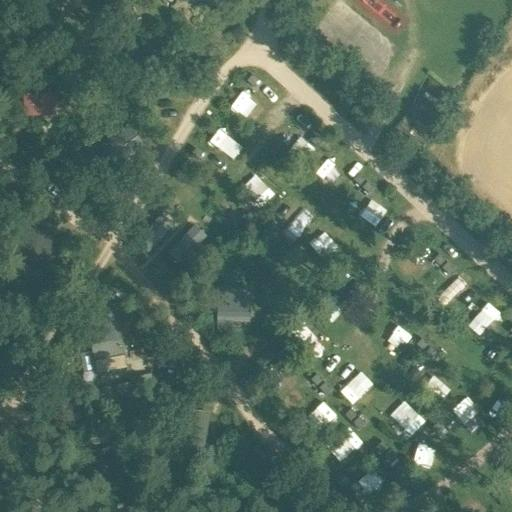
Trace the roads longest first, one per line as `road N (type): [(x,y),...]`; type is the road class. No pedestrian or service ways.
road 1 (track): [(268,0),(263,45),(233,52),(99,241),(67,306),(0,402)]
road 2 (track): [(340,511),(237,403),(171,313),(0,159)]
road 3 (track): [(511,281),(263,45)]
road 4 (track): [(389,511),(511,427)]
